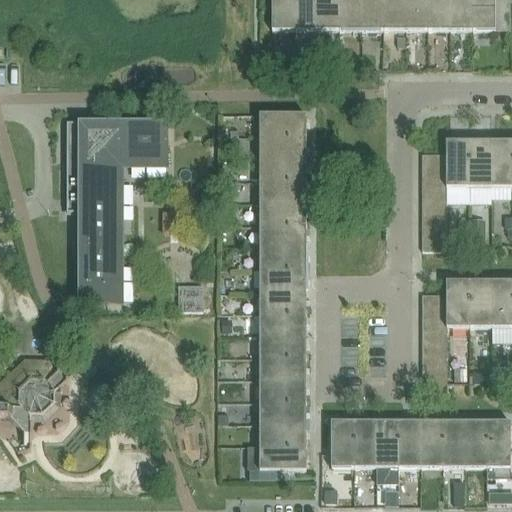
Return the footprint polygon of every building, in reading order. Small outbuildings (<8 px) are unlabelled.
[(295,0),(271,0),(272,34),(296,34),(295,0)] [(295,0),(296,34),(317,34),(317,0),(295,0)] [(317,0),(317,34),(339,34),(339,0),(317,0)] [(339,0),(339,34),(362,34),(361,0),(339,0)] [(361,0),(362,34),(384,34),(383,0),(361,0)] [(383,0),(384,34),(406,34),(405,0),(383,0)] [(405,0),(406,34),(428,34),(428,0),(405,0)] [(428,0),(428,34),(450,34),(449,0),(428,0)] [(449,0),(450,34),(472,34),(471,0),(449,0)] [(495,34),(495,1),(494,0),(471,0),(472,34),(495,34)] [(306,118),(305,118),(259,118),(259,141),(306,141),(306,118)] [(79,306),(88,306),(122,307),(122,170),(167,170),(167,126),(67,126),(67,208),(67,216),(79,216),(79,306)] [(306,141),(259,141),(259,163),(306,163),(306,141)] [(511,144),(491,145),(491,191),(511,191),(511,144)] [(468,145),(446,145),(446,158),(446,171),(446,182),(446,191),(468,191),(468,145)] [(491,145),(468,145),(468,191),(491,191),(491,145)] [(446,158),(422,158),(422,170),(446,171),(446,158)] [(306,163),(259,163),(259,185),(306,185),(306,163)] [(446,171),(422,170),(422,182),(446,182),(446,171)] [(446,182),(422,182),(422,194),(446,195),(446,191),(446,182)] [(306,185),(259,185),(259,207),(306,207),(306,185)] [(446,195),(422,194),(422,207),(446,207),(446,195)] [(306,207),(259,207),(259,230),(306,230),(306,207)] [(446,207),(422,207),(422,219),(446,219),(446,207)] [(177,215),(159,215),(159,233),(177,233),(177,215)] [(446,219),(422,219),(422,231),(446,231),(446,219)] [(306,230),(259,230),(259,252),(306,252),(306,230)] [(422,231),(422,243),(446,243),(446,231),(422,231)] [(485,231),(470,231),(470,244),(485,244),(485,231)] [(468,232),(455,232),(455,246),(468,246),(468,232)] [(446,243),(422,243),(422,255),(446,255),(446,247),(446,243)] [(306,252),(259,252),(259,274),(306,274),(306,252)] [(306,274),(259,274),(259,297),(306,297),(306,274)] [(511,284),(491,285),(491,331),(511,331),(511,284)] [(469,285),(446,285),(446,299),(446,311),(446,323),(446,331),(469,331),(469,285)] [(491,285),(469,285),(469,331),(491,331),(491,285)] [(203,290),(178,290),(178,316),(203,315),(203,290)] [(306,297),(259,297),(259,319),(306,319),(306,297)] [(422,311),(446,311),(446,299),(422,299),(422,311)] [(446,311),(422,311),(422,323),(446,323),(446,311)] [(306,319),(259,319),(259,341),(306,341),(306,319)] [(446,323),(422,323),(422,335),(446,335),(446,331),(446,323)] [(446,335),(422,335),(422,347),(446,347),(446,335)] [(306,341),(259,341),(259,364),(306,364),(306,341)] [(446,347),(422,347),(422,359),(446,359),(446,347)] [(446,359),(422,359),(422,371),(446,371),(446,359)] [(306,364),(259,364),(259,386),(306,386),(306,364)] [(0,388),(0,396),(0,420),(9,420),(19,431),(24,426),(31,426),(31,420),(43,421),(55,409),(55,398),(61,398),(61,392),(70,383),(70,382),(68,384),(67,383),(64,380),(51,366),(25,365),(0,388)] [(446,371),(422,371),(422,383),(446,383),(446,371)] [(503,386),(502,371),(492,371),(492,386),(503,386)] [(466,372),(453,372),(453,386),(466,386),(466,372)] [(490,377),(481,377),(481,387),(490,387),(490,377)] [(446,383),(422,383),(422,395),(446,395),(446,387),(446,383)] [(306,386),(259,386),(259,408),(306,408),(306,386)] [(306,408),(259,408),(259,430),(306,430),(306,408)] [(228,418),(221,418),(218,418),(218,429),(221,429),(228,429),(228,418)] [(354,472),(354,425),(331,425),(331,472),(354,472)] [(354,425),(354,472),(376,472),(376,425),(354,425)] [(376,425),(376,472),(398,472),(398,425),(376,425)] [(398,425),(398,472),(421,472),(421,425),(398,425)] [(443,425),(421,425),(421,472),(443,472),(443,425)] [(443,425),(443,472),(465,472),(465,425),(443,425)] [(465,425),(465,472),(487,472),(487,425),(465,425)] [(487,425),(487,472),(510,472),(510,425),(487,425)] [(306,430),(259,430),(259,452),(306,452),(306,430)] [(306,452),(259,452),(259,474),(306,474),(306,452)] [(325,507),(336,507),(336,495),(325,495),(325,507)] [(398,495),(385,495),(385,510),(398,510),(398,495)] [(489,498),(489,508),(507,508),(507,498),(489,498)] [(453,500),(453,510),(464,510),(464,500),(453,500)]
